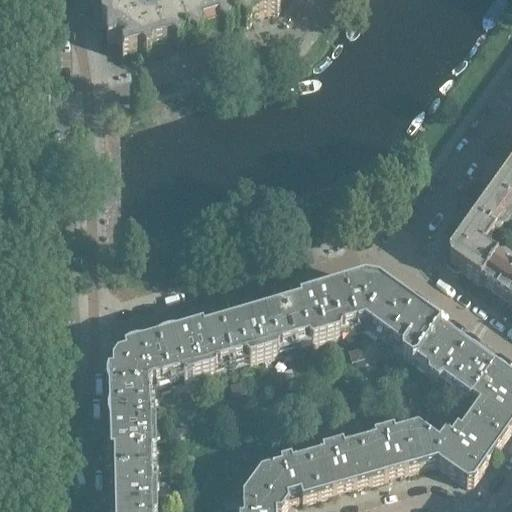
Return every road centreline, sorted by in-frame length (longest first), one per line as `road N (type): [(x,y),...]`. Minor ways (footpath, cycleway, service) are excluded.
road 1 (residential): [(66,340),(93,339),(389,253)]
road 2 (residential): [(56,122),(87,105),(269,53),(323,0)]
road 3 (secondary): [(66,340),(56,122)]
road 4 (residential): [(389,253),(417,234),(511,100)]
road 5 (secondary): [(69,511),(66,340)]
road 6 (residential): [(511,352),(403,276),(389,253)]
road 7 (secondary): [(56,122),(53,0)]
